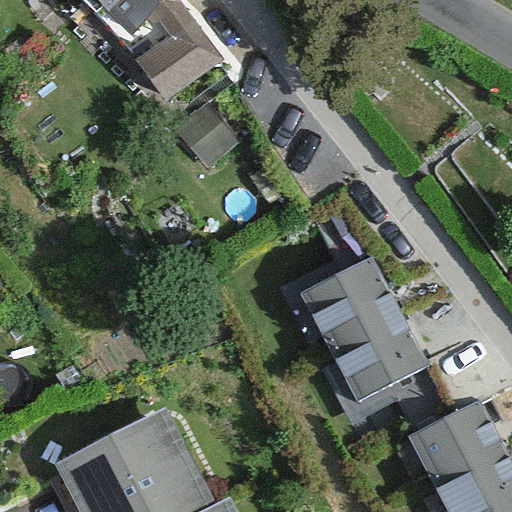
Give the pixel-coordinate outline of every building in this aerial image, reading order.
[(158,0),(42,0),(92,57),(105,46),(158,0)] [(206,58),(161,0),(158,0),(105,46),(148,102),(206,58)] [(414,372),(362,257),(281,293),(333,408),(414,372)] [(511,511),(511,486),(466,399),(391,438),(429,511),(511,511)] [(176,403),(72,455),(100,511),(252,511),(242,491),(225,499),(176,403)]
